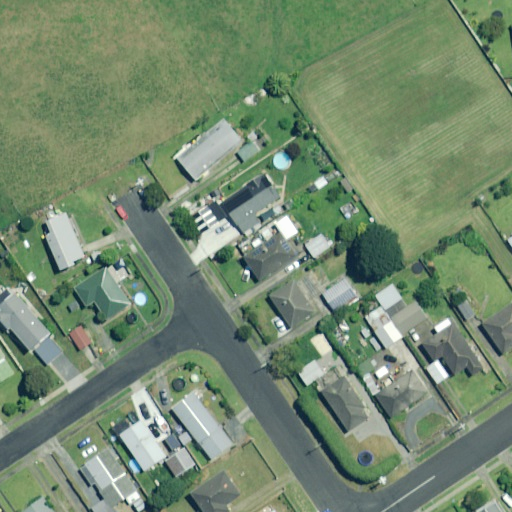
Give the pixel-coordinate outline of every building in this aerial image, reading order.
[(243,143),(225,120),(208,134),(178,158),(197,181),(243,143)] [(254,142),(238,154),(245,164),(261,152),(254,142)] [(255,215),(259,212),(266,221),(278,213),(271,204),(280,198),(264,175),(223,203),(247,238),(264,227),(255,215)] [(301,190),(296,179),(285,185),(291,196),(301,190)] [(359,213),(353,203),(342,209),(348,219),(359,213)] [(62,271),(78,264),(76,261),(86,257),(67,214),(48,223),(53,233),(47,236),(62,271)] [(260,234),(265,242),(256,248),(258,250),(245,258),(260,281),(299,256),(289,240),(300,233),(288,215),(275,223),(281,232),(274,236),(269,228),(260,234)] [(331,247),(323,236),(308,246),(315,257),(331,247)] [(130,276),(119,259),(75,288),(88,307),(96,302),(108,320),(131,305),(117,284),(130,276)] [(323,292),(309,271),(271,297),(293,328),(317,312),(309,301),(323,292)] [(360,298),(346,277),(323,292),(337,313),(360,298)] [(384,306),(403,335),(428,318),(416,302),(408,307),(393,285),(377,296),(384,306)] [(0,293),(0,318),(9,330),(12,327),(31,351),(34,349),(48,365),(63,354),(48,336),(51,334),(16,291),(13,294),(8,287),(0,293)] [(477,315),(466,298),(457,303),(468,321),(477,315)] [(511,304),(484,324),(504,354),(511,349),(511,304)] [(403,335),(384,306),(367,318),(387,348),(404,337),(403,335)] [(486,367),(449,318),(436,328),(440,333),(424,346),(436,361),(443,356),(457,375),(468,367),(474,376),(486,367)] [(92,343),(81,325),(70,332),(81,350),(92,343)] [(0,384),(15,374),(0,351),(0,384)] [(325,374),(316,360),(299,371),(308,386),(325,374)] [(450,376),(440,360),(428,369),(438,384),(450,376)] [(429,394),(413,371),(378,395),(393,418),(429,394)] [(367,406),(347,376),(323,392),(350,432),(370,419),(363,409),(367,406)] [(173,409),(189,429),(179,437),(186,446),(196,438),(213,460),(233,444),(193,393),(173,409)] [(151,433),(142,421),(121,436),(146,471),(167,457),(156,441),(168,433),(162,425),(151,433)] [(116,448),(113,450),(111,448),(81,468),(92,486),(96,484),(112,508),(139,490),(118,458),(121,456),(116,448)] [(196,465),(185,449),(167,462),(177,477),(196,465)] [(241,497),(226,473),(193,495),(204,511),(230,511),(227,506),(241,497)] [(54,511),(44,498),(24,511),(54,511)] [(502,511),(496,503),(482,511),(502,511)]
